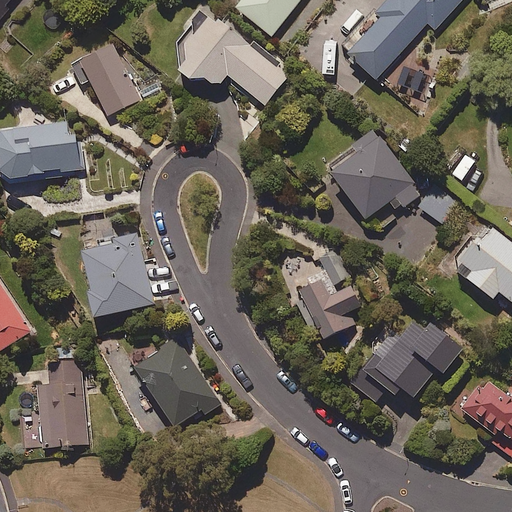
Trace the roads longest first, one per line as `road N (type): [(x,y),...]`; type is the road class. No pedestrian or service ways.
road 1 (residential): [(207,298),(181,259),(166,218),(166,187),(201,157),(223,167),(235,190),(222,262)]
road 2 (residential): [(364,467),(262,376),(207,298)]
